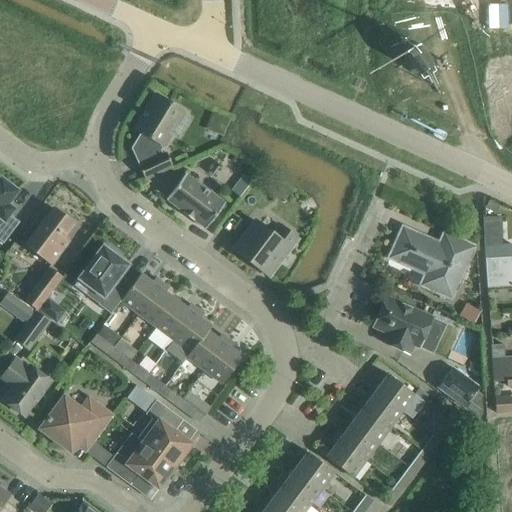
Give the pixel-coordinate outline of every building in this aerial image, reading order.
[(405,52),(403,57),(411,72),(416,74),(431,67),(432,62),(425,47),(420,45),(405,52)] [(145,180),(163,172),(172,167),(165,153),(162,154),(160,150),(161,150),(163,148),(185,112),(156,94),(134,130),(140,134),(131,149),(145,180)] [(225,204),(201,186),(185,174),(166,200),(182,212),(182,213),(193,222),(194,221),(205,229),(225,204)] [(232,193),(240,199),(253,183),(245,177),(232,193)] [(0,241),(3,244),(19,223),(9,215),(12,210),(6,205),(16,191),(1,180),(0,180),(0,241)] [(156,192),(150,199),(161,207),(166,199),(156,192)] [(490,200),(486,207),(497,213),(501,206),(490,200)] [(69,242),(63,238),(74,224),(52,208),(25,245),(51,265),(69,242)] [(298,239),(282,227),(280,225),(273,235),(254,221),(232,250),(258,269),(266,258),(277,267),(298,239)] [(450,298),(465,265),(473,247),(444,234),(439,245),(403,229),(393,251),(411,259),(407,266),(426,274),(421,285),(450,298)] [(97,305),(110,314),(120,301),(133,284),(121,275),(128,265),(119,258),(121,255),(108,246),(106,249),(103,246),(78,279),(90,289),(87,294),(99,303),(97,305)] [(511,261),(511,257),(489,258),(491,285),(501,285),(500,270),(511,269),(511,261)] [(24,302),(36,311),(61,278),(49,269),(24,302)] [(138,314),(161,283),(155,278),(151,283),(140,274),(133,284),(120,301),(138,314)] [(161,283),(138,314),(155,328),(175,301),(165,293),(168,288),(161,283)] [(10,294),(2,304),(26,321),(33,311),(10,294)] [(382,343),(400,351),(409,355),(413,346),(418,349),(432,318),(386,297),(372,328),(386,334),(382,343)] [(47,298),(38,310),(55,323),(64,311),(47,298)] [(175,301),(155,328),(173,341),(196,309),(189,304),(186,309),(175,301)] [(469,306),(463,316),(473,322),(479,312),(469,306)] [(196,309),(173,341),(188,352),(185,357),(187,358),(207,331),(207,332),(211,327),(199,319),(203,314),(196,309)] [(28,350),(48,322),(36,313),(15,340),(28,350)] [(90,342),(107,355),(113,347),(120,339),(103,326),(96,335),(90,342)] [(217,339),(207,332),(207,331),(187,358),(204,371),(228,340),(221,335),(217,339)] [(228,340),(204,371),(222,384),(242,357),(231,349),(234,345),(228,340)] [(503,345),(491,346),(492,358),(504,357),(503,345)] [(113,347),(107,355),(125,368),(130,361),(113,347)] [(511,356),(504,357),(492,358),(493,381),(508,380),(511,380),(511,356)] [(24,417),(36,401),(50,382),(29,366),(27,368),(15,359),(12,363),(0,378),(0,379),(12,388),(3,401),(24,417)] [(148,374),(153,367),(142,360),(138,366),(130,361),(125,368),(142,381),(148,374)] [(452,368),(438,388),(464,407),(475,391),(478,387),(452,368)] [(382,382),(375,391),(402,412),(415,395),(383,372),(378,379),(382,382)] [(165,387),(148,374),(142,381),(160,394),(165,387)] [(182,399),(165,387),(160,394),(176,407),(182,399)] [(363,398),(358,405),(390,428),(402,412),(375,391),(368,401),(363,398)] [(475,391),(464,407),(478,418),(482,413),(480,398),(482,396),(475,391)] [(188,392),(182,399),(176,407),(198,423),(209,408),(188,392)] [(103,430),(112,417),(95,404),(91,410),(84,405),(80,411),(64,399),(41,429),(70,451),(80,438),(91,446),(103,430)] [(135,437),(175,467),(176,465),(174,464),(181,454),(183,456),(191,444),(174,431),(182,421),(166,409),(155,401),(145,414),(154,421),(140,440),(136,437),(135,437)] [(390,428),(358,405),(353,411),(358,415),(351,425),(377,445),(390,428)] [(448,416),(433,435),(441,441),(455,421),(448,416)] [(377,445),(351,425),(343,434),(339,431),(334,438),(365,461),(377,445)] [(441,441),(433,435),(421,451),(428,457),(441,441)] [(175,467),(135,437),(135,438),(141,443),(127,462),(116,454),(106,468),(130,485),(138,474),(158,489),(175,467)] [(365,461),(334,438),(329,444),(333,448),(326,458),(342,470),(353,478),(365,461)] [(295,469),(322,489),(334,473),(302,449),(297,456),(302,460),(295,469)] [(428,457),(421,451),(408,468),(416,474),(428,457)] [(416,474),(408,468),(395,484),(404,490),(416,474)] [(322,489),(295,469),(287,479),(283,476),(278,482),(309,506),(322,489)] [(0,483),(1,483),(0,482),(0,511),(6,511),(0,507),(0,506),(8,495),(0,488),(0,483)] [(304,511),(309,506),(278,482),(273,489),(277,493),(270,502),(282,511),(304,511)] [(404,490),(395,484),(384,499),(393,505),(404,490)] [(352,511),(364,511),(372,501),(365,496),(352,511)] [(32,511),(45,511),(49,507),(36,497),(27,508),(32,511)] [(282,511),(270,502),(263,511),(258,509),(255,511),(282,511)] [(94,511),(82,503),(75,511),(94,511)]
